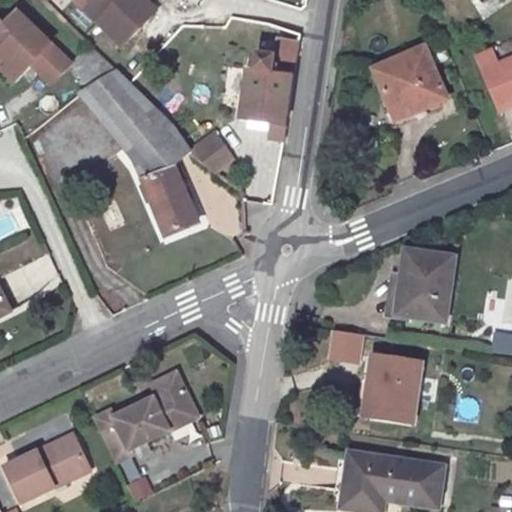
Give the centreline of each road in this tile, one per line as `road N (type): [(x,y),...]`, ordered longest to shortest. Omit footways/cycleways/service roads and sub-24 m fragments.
road 1 (residential): [(287,257),(0,388)]
road 2 (residential): [(287,257),(327,0)]
road 3 (residential): [(247,511),(287,257)]
road 4 (residential): [(511,163),(287,257)]
